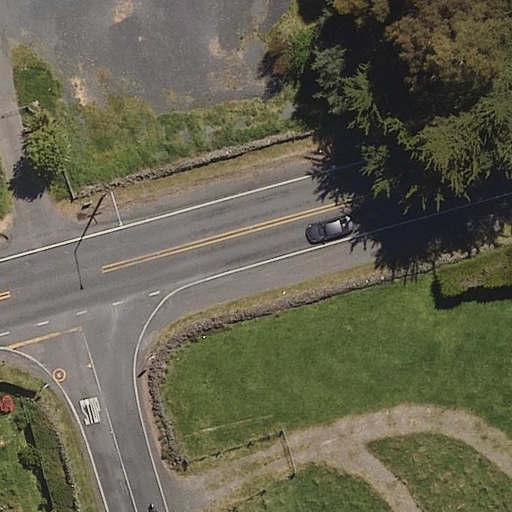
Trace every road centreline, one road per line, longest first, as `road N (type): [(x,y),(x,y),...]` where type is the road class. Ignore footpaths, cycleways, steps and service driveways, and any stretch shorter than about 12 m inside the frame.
road 1 (secondary): [(511,156),(67,278)]
road 2 (tertiary): [(132,511),(67,278)]
